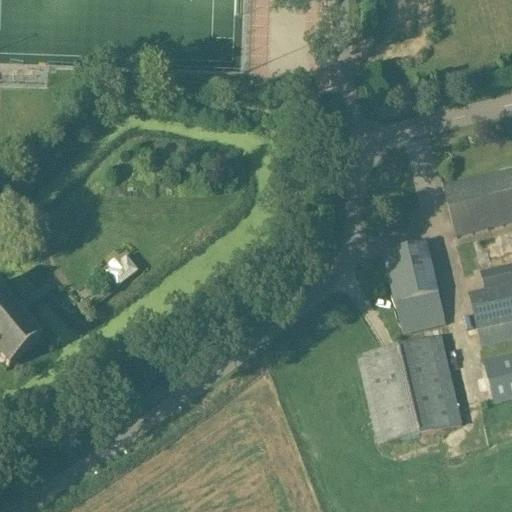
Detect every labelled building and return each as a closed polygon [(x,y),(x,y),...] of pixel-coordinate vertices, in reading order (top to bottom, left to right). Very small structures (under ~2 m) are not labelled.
[(511,173),(442,190),(455,243),(511,228),(511,267),(479,275),(484,293),(468,297),(477,335),(481,351),(511,343),(511,173)] [(383,256),(394,306),(395,306),(403,338),(439,330),(446,329),(439,297),(439,296),(427,246),(383,256)] [(137,274),(125,258),(120,262),(118,259),(107,267),(109,270),(105,274),(116,290),(137,274)] [(0,298),(0,364),(6,372),(39,343),(15,316),(0,298)] [(385,353),(356,359),(377,449),(443,433),(463,429),(441,339),(396,350),(385,353)] [(511,356),(483,363),(494,408),(511,404),(511,356)]
